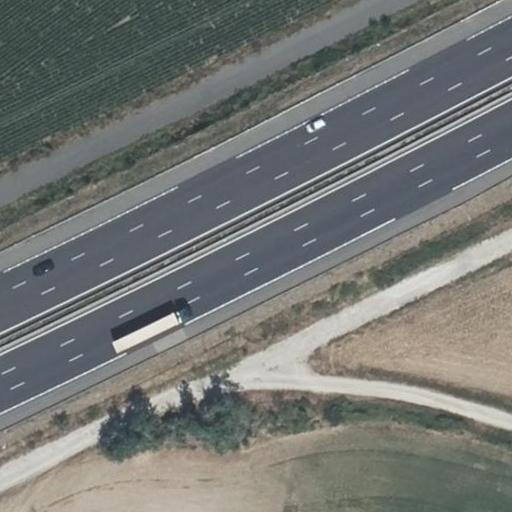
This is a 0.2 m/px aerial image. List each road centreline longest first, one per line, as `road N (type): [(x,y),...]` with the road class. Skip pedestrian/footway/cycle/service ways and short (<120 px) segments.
road 1 (motorway): [(511,53),(0,308)]
road 2 (motorway): [(0,386),(511,134)]
road 3 (unclassified): [(397,0),(0,199)]
road 4 (unclassified): [(234,369),(511,239)]
road 5 (unclassified): [(234,369),(357,385),(511,422)]
road 6 (unclassified): [(0,483),(234,369)]
